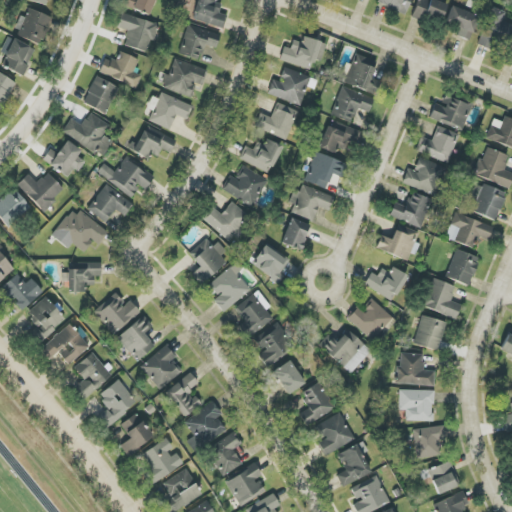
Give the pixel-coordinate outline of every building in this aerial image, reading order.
[(154,0),(126,0),(125,6),(148,16),(154,0)] [(224,28),(227,16),(219,14),(221,5),(214,3),(215,0),(196,0),(192,20),(224,28)] [(379,0),(378,4),(405,14),(410,0),(379,0)] [(418,0),(413,15),(440,24),(447,5),(433,0),(418,0)] [(478,15),(450,7),(445,23),(458,27),(455,36),(470,41),(478,15)] [(505,11),(490,7),(479,46),(504,53),(511,25),(502,22),(505,11)] [(51,16),(28,9),(25,18),(21,16),(14,36),(42,45),(51,16)] [(124,46),(148,53),(157,24),(121,14),(117,28),(129,31),(124,46)] [(220,33),(186,27),(180,56),(200,60),(203,46),(217,48),(220,33)] [(1,53),(6,56),(1,66),(24,76),(35,49),(8,37),(1,53)] [(311,69),(313,60),(321,62),(325,43),(303,38),(302,43),(292,41),(290,49),(283,47),(279,62),(311,69)] [(138,60),(120,52),(115,63),(105,58),(99,72),(136,89),(141,76),(133,72),(138,60)] [(379,81),(372,79),(376,61),(353,55),(345,86),(376,93),(379,81)] [(207,70),(172,59),(163,89),(191,98),(196,83),(202,85),(207,70)] [(267,95),(301,106),(310,77),(283,68),(279,80),(273,78),(267,95)] [(15,82),(0,74),(0,107),(1,108),(15,82)] [(118,87),(95,77),(83,104),(106,114),(118,87)] [(331,116),(352,123),(356,109),(369,113),(374,98),(340,87),(331,116)] [(192,106),(161,93),(154,108),(148,121),(169,130),(176,115),(187,119),(192,106)] [(430,118),(464,128),(471,105),(445,97),(442,106),(434,104),(430,118)] [(254,129),(287,139),(296,110),(276,104),(272,117),(259,113),(254,129)] [(62,132),(102,158),(113,142),(103,135),(109,125),(90,113),(82,126),(71,119),(62,132)] [(486,140),(511,148),(511,119),(504,117),(502,122),(493,119),(486,140)] [(337,148),(344,151),(347,142),(354,144),(359,132),(330,120),(319,148),(334,154),(337,148)] [(459,135),(437,126),(432,141),(421,137),(416,152),(448,164),(459,135)] [(176,140),(145,127),(137,145),(132,142),(128,151),(148,159),(150,152),(159,156),(161,150),(170,153),(176,140)] [(253,150),(244,146),(238,160),(269,174),(281,149),(258,138),(253,150)] [(42,160),(69,179),(82,160),(77,157),(81,151),(66,141),(57,154),(50,149),(42,160)] [(511,180),(511,173),(504,171),(509,156),(485,147),(475,176),(509,189),(511,180)] [(346,164),(315,152),(303,181),(325,190),(331,174),(341,178),(346,164)] [(132,198),(139,187),(144,191),(153,178),(125,158),(115,172),(103,164),(97,174),(132,198)] [(402,185),(436,195),(444,166),(418,159),(414,171),(407,169),(402,185)] [(235,179),(229,176),(221,191),(253,208),(267,180),(241,166),(235,179)] [(36,183),(28,174),(17,184),(42,211),(64,191),(48,173),(36,183)] [(475,182),(469,198),(476,201),(472,212),(495,221),(506,194),(475,182)] [(115,210),(125,217),(134,205),(105,185),(87,211),(106,223),(115,210)] [(291,213),(312,222),(318,208),(327,211),(332,196),(302,185),(291,213)] [(0,200),(0,218),(8,227),(30,207),(13,189),(0,200)] [(406,207),(394,203),(389,216),(421,228),(432,200),(411,192),(406,207)] [(240,231),(239,229),(249,217),(231,202),(221,216),(216,212),(207,223),(230,243),(240,231)] [(52,237),(68,249),(72,244),(84,252),(93,240),(99,245),(108,232),(72,208),(52,237)] [(448,240),(472,248),(476,237),(487,241),(492,227),(455,213),(451,225),(453,226),(448,240)] [(309,225),(289,219),(282,245),(302,251),(309,225)] [(376,249),(408,261),(410,254),(415,256),(419,244),(415,243),(419,233),(397,225),(391,240),(381,236),(376,249)] [(284,276),(280,273),(288,262),(266,246),(252,264),(278,284),(284,276)] [(468,286),(479,259),(456,249),(445,277),(468,286)] [(0,281),(15,268),(0,251),(0,281)] [(101,262),(78,263),(78,271),(62,271),(62,281),(69,281),(69,293),(85,292),(85,285),(94,285),(94,277),(101,277),(101,262)] [(241,270),(235,263),(209,285),(219,296),(214,301),(224,313),(250,290),(236,274),(241,270)] [(377,276),(370,273),(364,286),(393,301),(407,275),(393,268),(390,273),(381,269),(377,276)] [(31,279),(26,284),(17,274),(0,289),(0,299),(4,303),(9,298),(22,311),(43,292),(31,279)] [(456,319),(461,305),(450,301),(455,286),(432,279),(423,309),(456,319)] [(270,307),(258,291),(233,310),(253,336),(273,320),(266,310),(270,307)] [(139,313),(130,301),(124,305),(115,294),(93,312),(112,335),(139,313)] [(65,319),(45,297),(25,316),(46,337),(65,319)] [(361,311),(357,307),(347,318),(372,341),(392,319),(372,299),(361,311)] [(447,323),(422,315),(413,344),(438,352),(447,323)] [(117,339),(137,362),(155,346),(144,334),(152,326),(143,316),(117,339)] [(89,347),(69,324),(40,349),(49,360),(57,353),(68,365),(89,347)] [(257,340),(264,352),(258,355),(265,367),(294,349),(280,326),(257,340)] [(371,351),(347,330),(336,342),(328,335),(318,345),(350,374),(371,351)] [(511,336),(507,334),(499,351),(511,356),(511,336)] [(182,371),(173,361),(176,358),(165,346),(140,368),(160,390),(182,371)] [(84,380),(74,390),(84,401),(112,375),(91,353),(74,369),(84,380)] [(424,354),(400,353),(400,366),(396,366),(395,384),(434,386),(434,371),(423,371),(424,354)] [(303,386),(292,361),(274,370),(285,395),(303,386)] [(194,397),(189,391),(198,383),(189,373),(164,395),(185,417),(201,404),(194,396),(194,397)] [(137,406),(120,380),(98,394),(108,410),(99,416),(106,426),(137,406)] [(335,410),(320,382),(300,393),(309,409),(299,414),(305,426),(335,410)] [(398,411),(405,411),(405,421),(432,422),(433,391),(399,390),(398,411)] [(221,415),(214,403),(184,420),(194,437),(187,441),(193,451),(225,432),(217,417),(221,415)] [(511,431),(511,403),(510,404),(511,414),(503,417),(506,432),(511,431)] [(120,426),(130,439),(120,447),(127,457),(153,437),(136,413),(120,426)] [(321,440),(317,443),(325,457),(355,439),(339,413),(314,428),(321,440)] [(413,429),(415,458),(439,456),(438,441),(444,440),(443,427),(413,429)] [(222,477),(242,465),(233,449),(241,445),(235,434),(206,449),(222,477)] [(151,486),(183,464),(174,451),(166,438),(142,455),(151,469),(143,474),(151,486)] [(362,454),(366,452),(362,443),(337,454),(345,472),(337,475),(342,487),(371,474),(362,454)] [(460,486),(450,462),(428,470),(437,495),(460,486)] [(265,492),(258,480),(262,477),(255,464),(225,482),(240,507),(265,492)] [(173,511),(202,497),(187,470),(162,483),(171,498),(162,503),(166,511),(173,511)] [(351,488),(358,503),(352,505),(355,511),(371,511),(390,504),(377,476),(351,488)] [(433,505),(436,511),(461,511),(461,509),(469,506),(463,492),(433,505)] [(279,507),(274,495),(244,509),(246,511),(275,511),(274,509),(279,507)] [(212,511),(207,502),(188,511),(212,511)]
